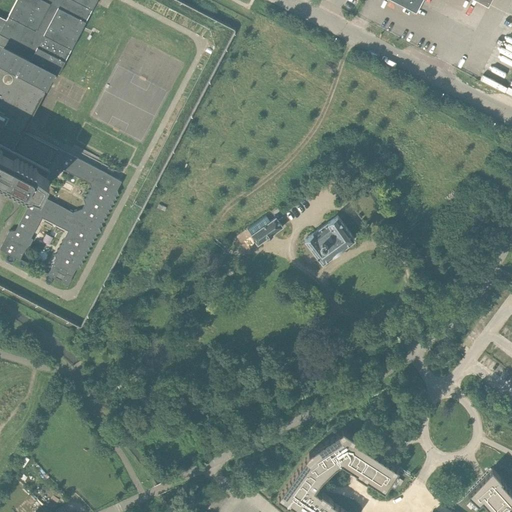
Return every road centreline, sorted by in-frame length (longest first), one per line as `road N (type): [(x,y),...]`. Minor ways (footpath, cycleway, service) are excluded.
road 1 (unclassified): [(111,511),(309,415),(421,349),(473,300),(511,239)]
road 2 (residential): [(511,120),(283,0)]
road 3 (unknown): [(352,36),(373,5),(450,44),(433,79)]
